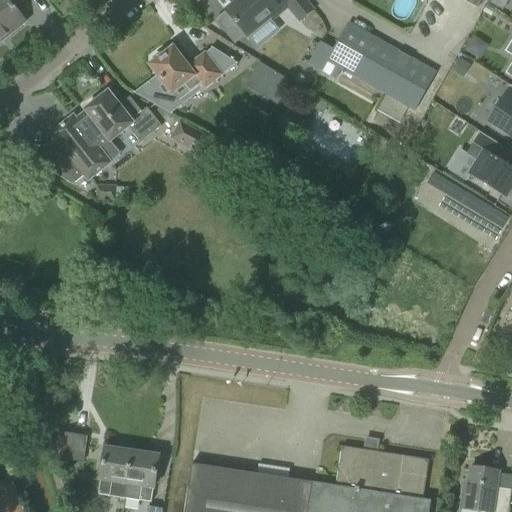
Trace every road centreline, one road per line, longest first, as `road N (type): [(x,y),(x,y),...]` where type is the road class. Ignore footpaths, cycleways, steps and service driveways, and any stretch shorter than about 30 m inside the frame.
road 1 (tertiary): [(511,401),(0,332)]
road 2 (residential): [(0,105),(133,0)]
road 3 (residential): [(511,237),(453,353)]
